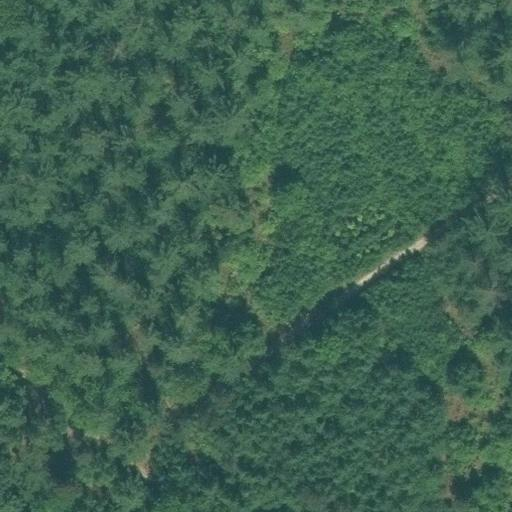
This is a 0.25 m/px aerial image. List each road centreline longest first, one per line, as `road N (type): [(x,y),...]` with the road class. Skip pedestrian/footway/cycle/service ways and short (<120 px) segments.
road 1 (track): [(149,458),(511,174)]
road 2 (track): [(149,458),(0,338)]
